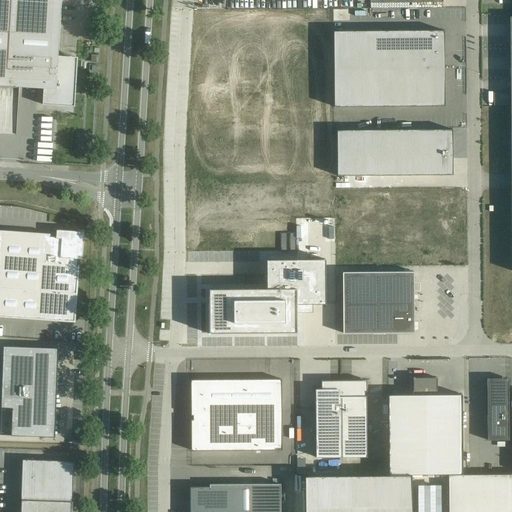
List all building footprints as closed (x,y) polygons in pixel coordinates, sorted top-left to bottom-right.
[(0,0),(0,85),(43,88),(42,105),(61,106),(61,105),(67,106),(68,90),(69,90),(70,60),(71,57),(58,56),(61,0),(0,0)] [(444,30),(333,31),(334,107),(445,106),(444,30)] [(53,150),(54,130),(39,129),(38,149),(53,150)] [(452,129),(336,130),(336,176),(452,175),(452,129)] [(0,232),(0,316),(74,322),(78,266),(79,266),(76,265),(77,260),(82,260),(82,259),(80,259),(82,234),(57,232),(57,231),(56,231),(56,238),(50,237),(50,235),(49,235),(49,236),(0,232)] [(267,289),(209,289),(209,333),(297,333),(297,304),(326,304),(325,259),(266,260),(267,289)] [(414,272),(342,272),(343,333),(414,333),(414,272)] [(3,346),(0,435),(46,436),(46,437),(55,437),(58,348),(50,348),(3,346)] [(413,394),(388,395),(388,475),(411,474),(462,474),(462,394),(437,394),(437,377),(413,378),(413,394)] [(254,379),(191,380),(191,410),(193,410),(193,420),(191,420),(191,450),(281,450),(282,409),(281,399),(281,379),(272,379),(265,379),(254,379)] [(324,391),(315,391),(315,398),(316,457),(367,457),(367,396),(366,396),(365,396),(365,381),(324,381),(324,391)] [(508,383),(487,383),(487,440),(509,440),(508,383)] [(72,511),(72,502),(73,461),(22,459),(21,500),(21,511),(72,511)] [(388,475),(305,476),(305,511),(411,511),(411,474),(388,475)] [(190,511),(280,511),(281,484),(209,484),(209,488),(191,489),(190,511)]
